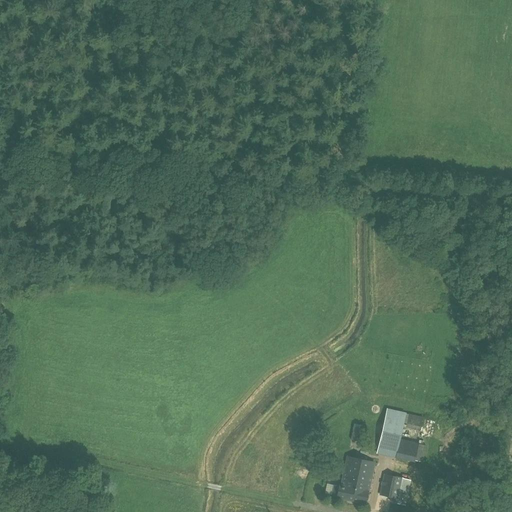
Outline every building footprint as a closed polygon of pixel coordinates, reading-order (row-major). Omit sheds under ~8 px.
[(386,409),(379,443),(398,447),(400,438),(404,422),(406,413),(386,409)] [(354,423),(351,440),(363,442),(366,425),(354,423)] [(398,447),(397,452),(415,456),(418,443),(400,438),(398,447)] [(335,486),(333,496),(366,503),(374,463),(348,457),(342,487),(335,486)] [(407,478),(404,477),(383,474),(380,495),(404,500),(407,478)] [(378,499),(376,508),(389,511),(391,503),(378,499)]
